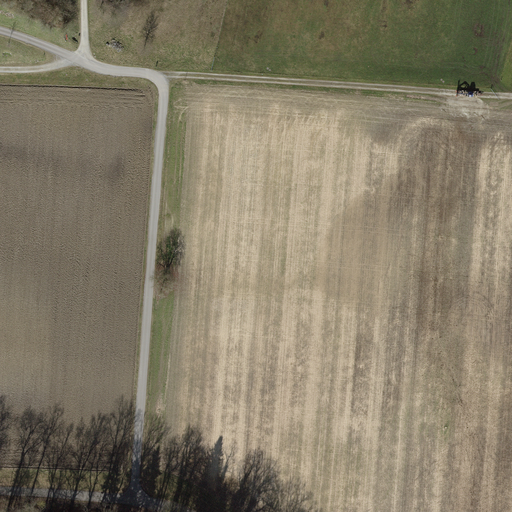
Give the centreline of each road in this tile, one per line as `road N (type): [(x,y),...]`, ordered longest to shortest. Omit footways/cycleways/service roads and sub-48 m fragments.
road 1 (track): [(133,498),(164,90),(153,75),(77,59)]
road 2 (track): [(511,97),(157,77)]
road 3 (track): [(133,498),(0,493)]
